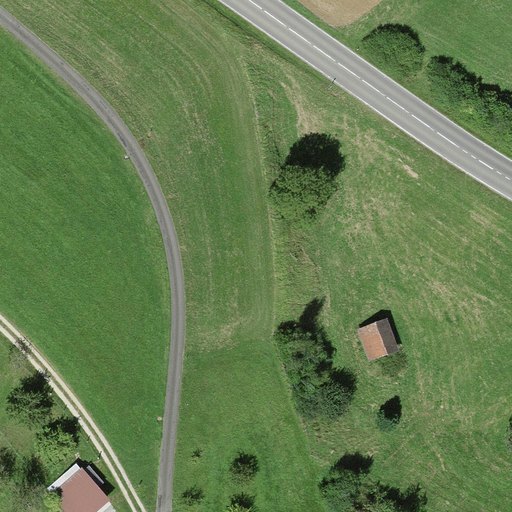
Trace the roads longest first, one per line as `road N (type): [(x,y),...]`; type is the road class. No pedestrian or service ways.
road 1 (unclassified): [(0,13),(96,100),(156,198),(177,316),(164,511)]
road 2 (primary): [(250,0),(511,179)]
road 3 (track): [(140,511),(68,397),(0,322)]
